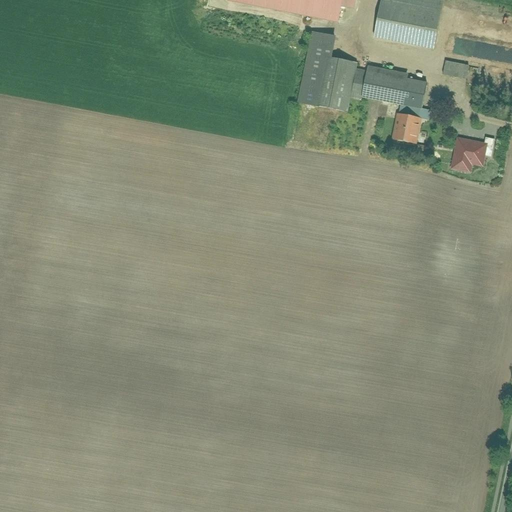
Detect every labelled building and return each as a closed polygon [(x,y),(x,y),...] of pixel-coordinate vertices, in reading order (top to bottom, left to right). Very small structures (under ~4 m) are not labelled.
[(342,0),(229,0),(229,1),(338,21),(342,0)] [(445,0),(382,0),(375,36),(435,49),(445,0)] [(353,61),(320,54),(309,105),(343,112),(347,95),(422,110),(427,82),(404,76),(405,72),(363,63),(362,69),(352,66),(353,61)] [(461,62),(439,59),(437,72),(459,75),(461,62)] [(422,120),(397,115),(392,140),(417,144),(422,120)] [(487,145),(458,138),(451,169),(471,173),(473,165),(482,167),(487,145)]
